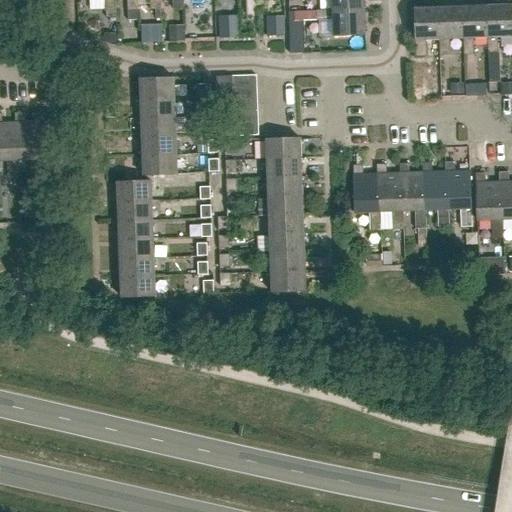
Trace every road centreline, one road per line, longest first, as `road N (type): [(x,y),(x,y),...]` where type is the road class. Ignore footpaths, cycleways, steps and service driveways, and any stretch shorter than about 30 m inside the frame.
road 1 (primary): [(507,511),(0,403)]
road 2 (residential): [(274,70),(151,69),(20,29)]
road 3 (primary): [(0,469),(187,511)]
road 4 (residential): [(511,127),(460,114),(399,115),(398,67)]
